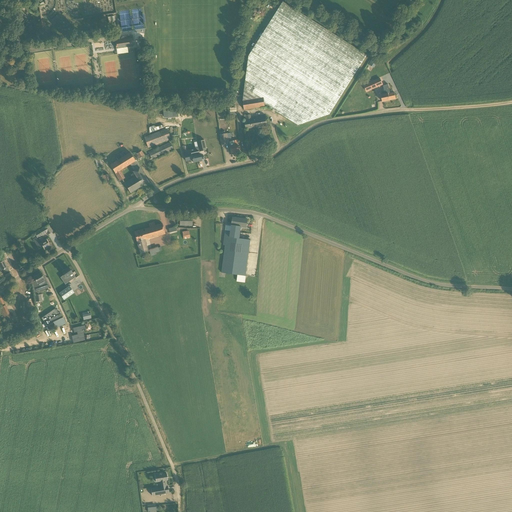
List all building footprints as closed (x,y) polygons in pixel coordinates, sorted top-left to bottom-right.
[(329,115),(367,55),(283,2),(254,48),(252,47),(249,50),(251,51),(249,56),(243,101),(244,110),(267,106),(298,125),(329,115)] [(133,46),(132,38),(131,35),(122,37),(123,39),(115,41),(117,54),(128,52),(127,47),(133,46)] [(382,85),(380,79),(364,86),(367,91),(382,85)] [(388,84),(383,87),(385,94),(381,95),(382,102),(390,100),(396,99),(394,92),(390,93),(388,84)] [(246,129),(267,125),(266,116),(251,119),(250,115),(245,116),(246,120),(245,120),(246,129)] [(192,120),(185,121),(187,133),(184,134),(185,138),(194,137),(192,120)] [(171,139),(167,129),(144,137),(148,148),(171,139)] [(228,143),(227,134),(225,134),(225,131),(220,132),(222,144),(228,143)] [(197,141),(199,149),(196,150),(197,153),(197,154),(200,154),(199,152),(207,150),(205,140),(197,141)] [(229,142),(232,153),(239,151),(238,144),(237,140),(229,142)] [(173,150),(171,145),(170,142),(156,148),(148,152),(152,160),(173,150)] [(130,152),(117,160),(110,165),(120,181),(125,178),(121,171),(130,164),(134,171),(133,172),(135,176),(124,183),(130,193),(148,182),(130,152)] [(191,153),(184,154),(186,161),(192,159),(193,162),(201,160),(200,154),(197,154),(197,153),(192,154),(191,153)] [(192,225),(192,217),(180,217),(180,225),(192,225)] [(216,261),(216,267),(220,268),(221,266),(223,266),(222,273),(237,275),(237,281),(245,282),(247,264),(250,240),(239,238),(241,227),(246,228),(247,220),(233,217),(231,231),(227,231),(223,262),(216,261)] [(137,242),(141,254),(148,252),(145,240),(165,234),(162,223),(155,225),(154,222),(149,224),(150,227),(134,232),(135,237),(137,242)] [(41,237),(40,236),(47,232),(48,235),(53,232),(49,225),(35,233),(38,239),(37,240),(41,246),(42,246),(44,250),(50,246),(46,239),(44,241),(41,237)] [(189,230),(182,232),(184,239),(190,238),(189,230)] [(150,255),(162,251),(160,246),(148,250),(150,255)] [(13,255),(6,257),(8,266),(15,264),(13,255)] [(62,272),(64,275),(60,277),(65,284),(69,282),(68,280),(71,278),(69,275),(72,273),(68,267),(62,272)] [(45,287),(48,285),(43,276),(42,276),(40,273),(34,277),(36,280),(33,282),(34,291),(44,285),(45,287)] [(69,286),(59,293),(64,300),(74,293),(69,286)] [(0,306),(0,311),(8,326),(14,323),(4,304),(0,306)] [(41,318),(44,323),(48,320),(52,318),(58,313),(55,308),(41,318)] [(82,313),(83,320),(91,318),(89,311),(82,313)] [(52,318),(48,320),(50,323),(53,322),(55,327),(56,328),(61,326),(66,323),(61,313),(52,318)] [(167,486),(166,480),(168,480),(166,473),(162,474),(162,473),(154,474),(156,482),(160,481),(161,487),(151,489),(152,496),(157,495),(169,493),(168,486),(167,486)]
